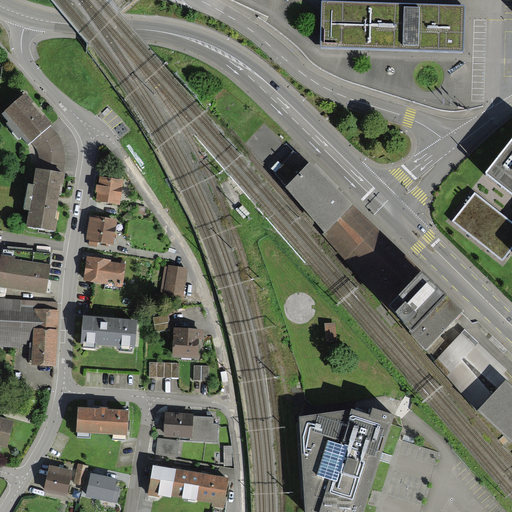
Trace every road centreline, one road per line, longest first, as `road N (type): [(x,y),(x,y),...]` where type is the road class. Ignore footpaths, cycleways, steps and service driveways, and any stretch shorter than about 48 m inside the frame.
road 1 (primary): [(389,206),(228,55),(173,34),(26,17)]
road 2 (residential): [(232,406),(216,328),(187,255),(127,162),(93,128)]
road 3 (residential): [(454,147),(407,118),(326,89),(199,0)]
road 4 (residential): [(65,379),(93,128)]
road 5 (primary): [(511,325),(389,206)]
road 6 (residential): [(93,128),(20,52),(26,17)]
